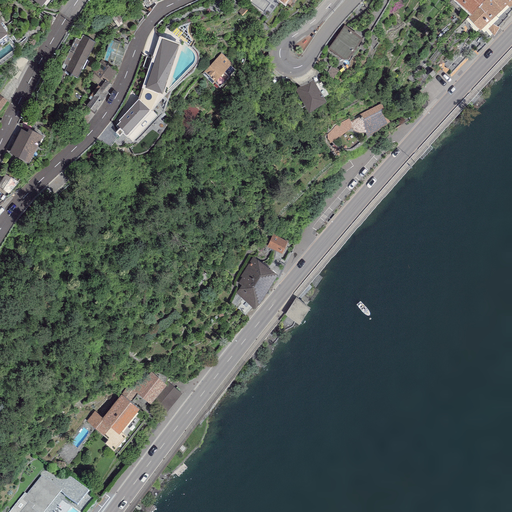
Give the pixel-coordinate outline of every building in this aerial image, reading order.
[(484,0),(451,0),(450,2),(459,11),(462,6),(471,14),(484,0)] [(511,3),(511,0),(484,0),(471,14),(468,17),(480,30),(510,1),(511,3)] [(362,38),(345,25),(328,49),(342,60),(348,59),(362,38)] [(96,42),(83,35),(80,40),(75,38),(62,64),(66,67),(63,71),(77,78),(96,42)] [(160,36),(141,88),(162,96),(181,44),(160,36)] [(108,43),(103,59),(119,65),(124,50),(118,47),(120,42),(111,39),(110,44),(108,43)] [(221,53),(202,74),(212,84),(232,63),(221,53)] [(116,71),(102,60),(87,78),(97,86),(85,104),(94,112),(104,98),(112,85),(108,82),(116,71)] [(313,80),(295,90),(309,113),(327,103),(313,80)] [(119,122),(115,126),(119,129),(116,132),(120,136),(123,133),(132,141),(156,116),(138,99),(118,120),(119,122)] [(390,122),(382,104),(361,114),(362,116),(351,122),(353,127),(351,129),(352,130),(354,131),(356,132),(358,132),(360,133),(363,133),(365,133),(368,136),(388,124),(387,123),(390,122)] [(332,142),(333,141),(349,130),(351,129),(353,127),(351,122),(349,120),(343,123),(335,128),(328,135),(326,136),(326,138),(326,140),(327,141),(329,142),(330,142),(332,142)] [(42,135),(29,128),(27,132),(21,129),(9,153),(28,162),(42,135)] [(1,189),(13,195),(20,181),(7,175),(1,189)] [(66,176),(54,186),(61,194),(73,185),(66,176)] [(272,235),(267,247),(282,254),(287,242),(272,235)] [(278,275),(252,257),(240,276),(242,277),(238,283),(241,286),(236,293),(255,310),(278,275)] [(296,298),(285,314),(299,324),(311,308),(296,298)] [(166,384),(151,371),(141,383),(138,381),(131,389),(150,405),(155,399),(168,385),(166,384)] [(168,385),(155,399),(168,410),(182,394),(168,382),(166,384),(168,385)] [(118,433),(139,409),(122,394),(102,417),(95,411),(87,421),(103,435),(110,426),(118,433)] [(9,511),(47,511),(62,493),(42,477),(27,495),(25,494),(9,511)]
